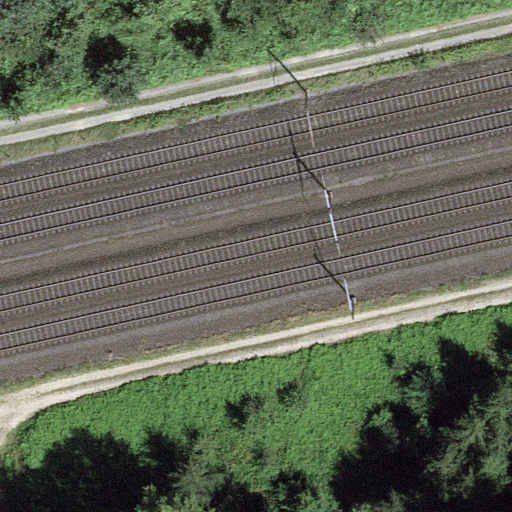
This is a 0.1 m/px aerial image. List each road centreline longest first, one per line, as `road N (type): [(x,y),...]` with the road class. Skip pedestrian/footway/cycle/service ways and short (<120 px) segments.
road 1 (track): [(0,413),(511,288)]
road 2 (track): [(0,126),(511,14)]
